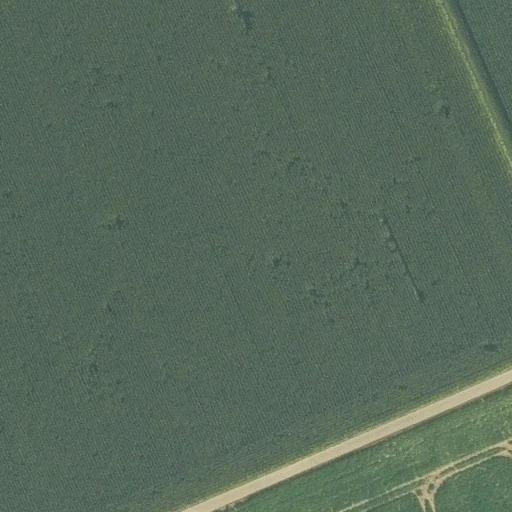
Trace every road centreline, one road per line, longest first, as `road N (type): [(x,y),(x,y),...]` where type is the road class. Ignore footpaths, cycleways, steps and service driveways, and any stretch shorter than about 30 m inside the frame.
road 1 (track): [(195,511),(511,375)]
road 2 (track): [(511,150),(446,0)]
